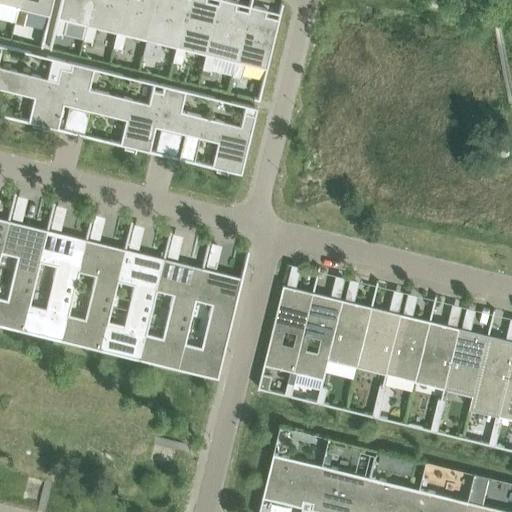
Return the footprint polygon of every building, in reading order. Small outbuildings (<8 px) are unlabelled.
[(42,46),(52,0),(19,0),(18,7),(14,22),(23,24),(27,9),(47,14),(40,45),(42,46)] [(60,0),(49,47),(50,48),(54,32),(62,34),(66,18),(86,23),(91,0),(60,0)] [(91,0),(86,23),(82,39),(91,41),(95,26),(116,31),(123,0),(91,0)] [(123,0),(116,31),(112,46),(122,48),(125,33),(146,38),(155,0),(123,0)] [(155,0),(146,38),(142,53),(151,55),(155,40),(176,45),(186,0),(155,0)] [(186,0),(176,45),(172,60),(181,63),(185,47),(205,53),(217,3),(204,0),(186,0)] [(232,0),(218,0),(217,3),(205,53),(202,68),(211,70),(214,55),(235,60),(247,11),(234,8),(235,2),(237,3),(237,1),(232,0)] [(253,97),(255,98),(259,99),(283,2),(281,1),(277,18),(264,15),(265,10),(266,10),(267,8),(250,4),(251,0),(249,0),(247,11),(235,60),(231,75),(239,77),(239,80),(240,80),(244,62),(265,67),(258,95),(257,97),(253,96),(253,97)] [(0,87),(33,95),(27,120),(32,121),(32,124),(42,126),(42,128),(43,128),(44,124),(57,127),(57,128),(63,103),(73,62),(71,61),(70,68),(59,66),(56,79),(0,65),(0,51),(2,44),(0,43),(0,87)] [(125,118),(119,143),(124,144),(123,146),(134,149),(134,150),(135,151),(136,147),(149,150),(155,125),(165,84),(163,84),(161,91),(151,88),(148,102),(89,87),(94,67),(73,62),(63,103),(125,118)] [(217,140),(211,165),(216,166),(215,169),(226,171),(225,173),(227,173),(227,169),(241,173),(255,114),(243,111),(240,124),(180,110),(185,89),(165,84),(155,125),(217,140)] [(15,190),(11,215),(27,217),(31,192),(15,190)] [(95,209),(89,230),(103,234),(110,214),(95,209)] [(0,294),(0,323),(22,329),(29,301),(39,261),(45,234),(31,231),(32,225),(9,219),(7,219),(6,224),(7,225),(0,251),(16,255),(6,296),(0,294)] [(130,219),(125,243),(143,246),(148,222),(130,219)] [(29,301),(22,329),(61,339),(67,311),(78,270),(84,244),(83,243),(69,240),(71,234),(48,229),(46,228),(45,234),(39,261),(55,265),(45,305),(29,301)] [(67,311),(61,339),(100,348),(106,321),(116,280),(123,253),(122,253),(108,250),(110,244),(86,238),(85,238),(83,243),(84,244),(78,270),(94,275),(83,315),(67,311)] [(106,321),(100,348),(139,358),(145,331),(155,290),(162,263),(161,262),(147,259),(149,253),(125,248),(124,247),(122,253),(123,253),(116,280),(132,284),(122,325),(106,321)] [(145,331),(139,358),(177,367),(184,341),(194,300),(201,272),(200,272),(186,269),(187,263),(164,257),(162,257),(161,262),(162,263),(155,290),(171,294),(161,335),(145,331)] [(184,341),(177,367),(217,377),(240,282),(239,282),(225,278),(226,272),(203,267),(201,266),(200,272),(201,272),(194,300),(210,304),(200,345),(184,341)] [(306,296),(307,292),(284,286),(285,283),(284,283),(265,360),(292,367),(295,368),(312,298),(311,298),(306,296)] [(342,300),(319,295),(318,299),(313,298),(312,298),(295,368),(298,368),(323,374),(323,378),(324,378),(326,370),(330,356),(329,356),(342,300)] [(342,300),(329,356),(330,356),(358,363),(370,312),(369,312),(364,311),(365,306),(342,300)] [(370,312),(358,363),(386,370),(387,370),(401,315),(377,309),(376,314),(371,312),(370,312)] [(401,315),(387,370),(388,370),(416,377),(429,326),(428,326),(423,325),(424,320),(401,315)] [(429,326),(416,377),(444,384),(445,384),(459,329),(436,323),(434,328),(429,326)] [(459,329),(445,384),(446,385),(474,391),(474,392),(487,341),(486,340),(481,339),(482,335),(459,329)] [(474,391),(469,408),(470,408),(471,408),(471,406),(497,412),(500,413),(511,363),(511,341),(494,337),(493,342),(488,341),(487,341),(474,392),(474,391)] [(511,363),(500,413),(503,414),(511,415),(511,363)] [(292,367),(288,380),(295,382),(298,368),(295,368),(292,367)] [(263,373),(260,386),(269,388),(272,375),(263,373)] [(288,380),(285,393),(292,395),(295,382),(288,380)] [(380,384),(376,399),(383,401),(387,385),(384,385),(383,384),(380,384)] [(321,385),(317,401),(323,403),(327,387),(321,385)] [(438,398),(435,413),(441,415),(445,399),(442,399),(441,398),(438,398)] [(376,399),(372,415),(379,416),(383,401),(376,399)] [(497,412),(493,427),(499,429),(503,414),(500,413),(497,412)] [(435,413),(431,429),(437,431),(441,415),(435,413)] [(493,427),(489,443),(496,445),(499,429),(493,427)] [(381,450),(378,463),(390,466),(393,453),(381,450)] [(274,452),(263,496),(264,496),(303,506),(304,499),(314,501),(323,464),(274,452)] [(362,511),(372,475),(323,464),(314,501),(310,511),(319,511),(320,510),(329,511),(352,511),(353,510),(359,511),(362,511)] [(413,511),(420,487),(372,475),(362,511),(413,511)] [(413,511),(465,511),(469,499),(420,487),(413,511)] [(511,511),(511,509),(469,499),(465,511),(511,511)]
